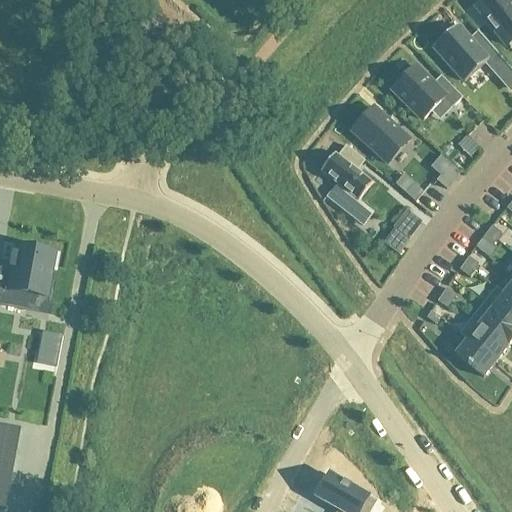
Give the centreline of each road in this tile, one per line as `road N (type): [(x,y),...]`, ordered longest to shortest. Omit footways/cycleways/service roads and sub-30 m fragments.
road 1 (tertiary): [(134,196),(236,248),(353,356)]
road 2 (residential): [(353,356),(511,143)]
road 3 (tertiary): [(353,356),(449,511)]
road 4 (residential): [(353,356),(268,511)]
road 5 (residential): [(134,196),(139,172),(211,115),(234,86)]
road 6 (tertiary): [(0,172),(134,196)]
road 7 (track): [(234,86),(215,57),(146,0)]
